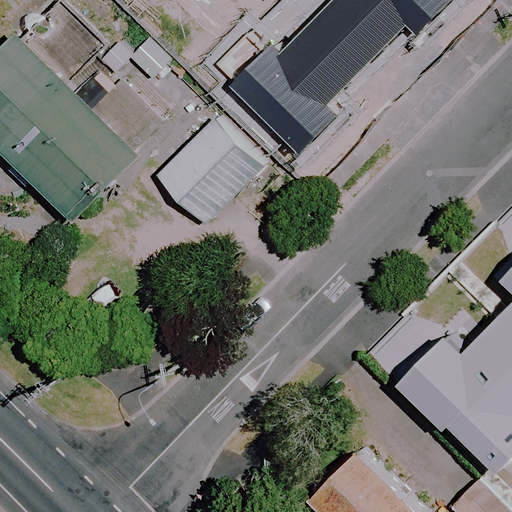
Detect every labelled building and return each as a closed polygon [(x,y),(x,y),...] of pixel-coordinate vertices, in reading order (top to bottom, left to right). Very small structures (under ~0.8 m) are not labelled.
[(345,0),(376,31),(407,0),(345,0)] [(0,134),(85,220),(178,127),(117,66),(90,92),(33,35),(0,67),(0,134)] [(170,178),(234,237),(254,215),(242,204),(277,166),(225,118),(170,178)] [(511,305),(414,402),(478,466),(511,431),(511,305)] [(437,511),(368,442),(317,492),(336,511),(437,511)]
